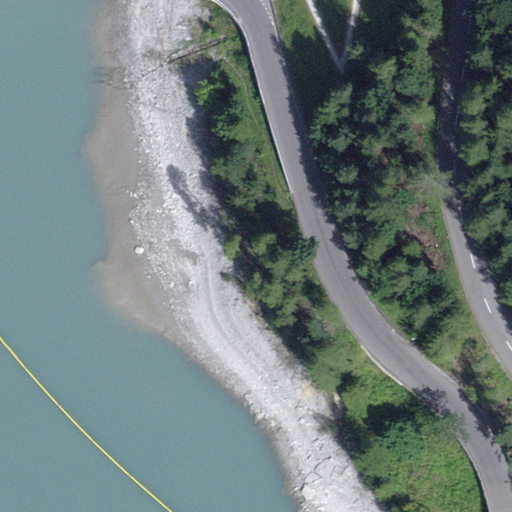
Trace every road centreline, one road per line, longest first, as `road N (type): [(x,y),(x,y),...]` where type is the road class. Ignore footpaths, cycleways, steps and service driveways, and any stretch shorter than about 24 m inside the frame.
road 1 (tertiary): [(243,0),(271,65),(328,258),(396,360),(481,443),(507,511)]
road 2 (tertiary): [(472,0),(452,128),(457,205),(474,276),(511,352)]
